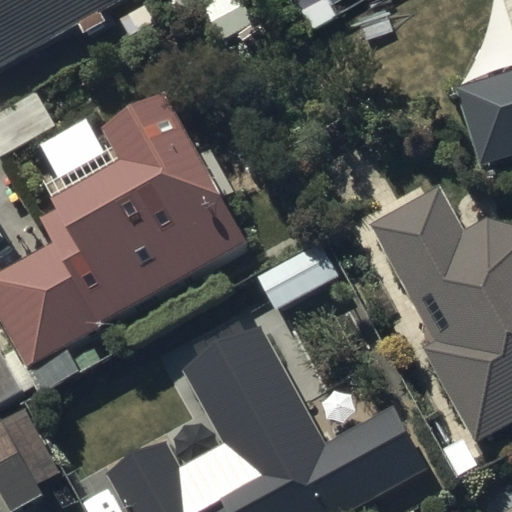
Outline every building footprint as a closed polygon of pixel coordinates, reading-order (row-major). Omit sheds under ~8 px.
[(0,0),(0,65),(118,0),(0,0)] [(511,0),(504,0),(511,24),(511,83),(463,99),(484,167),(511,158),(511,0)] [(241,246),(168,119),(121,145),(138,175),(50,225),(60,243),(0,277),(0,313),(30,366),(241,246)] [(461,246),(437,203),(382,233),(445,346),(430,354),(477,439),(511,419),(511,235),(492,229),(461,246)] [(334,278),(318,252),(263,284),(278,310),(334,278)] [(322,450),(260,333),(186,372),(229,454),(186,476),(171,449),(114,480),(130,511),(217,511),(232,504),(235,511),(339,511),(419,470),(390,415),(322,450)] [(1,343),(0,343),(0,407),(36,387),(18,357),(11,361),(1,343)] [(59,479),(22,413),(0,424),(0,511),(21,511),(44,500),(38,491),(59,479)]
